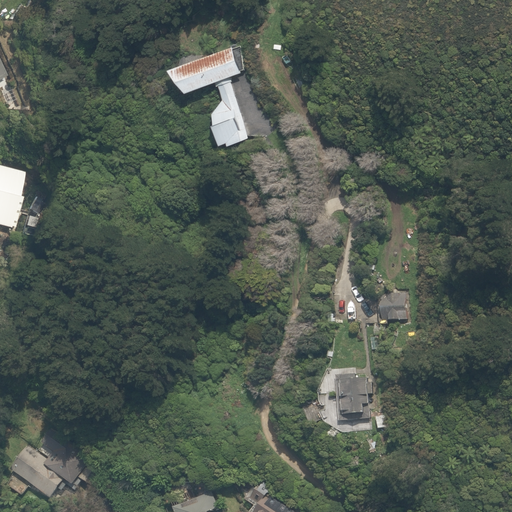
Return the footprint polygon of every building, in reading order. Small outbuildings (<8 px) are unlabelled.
[(242,45),(235,47),(177,66),(196,89),(219,81),(220,85),(222,85),(226,98),(218,111),(228,142),(234,139),(235,142),(252,137),(233,81),(234,80),(233,76),(245,72),(242,45)] [(25,187),(27,181),(16,177),(13,183),(25,187)] [(0,224),(10,227),(12,219),(10,219),(16,193),(0,189),(0,224)] [(43,208),(31,205),(27,217),(39,220),(43,208)] [(383,294),(385,320),(408,319),(406,293),(383,294)] [(375,333),(386,334),(386,325),(375,325),(375,333)] [(337,375),(340,421),(372,418),(370,394),(374,393),(373,382),(369,383),(368,378),(356,379),(356,373),(337,375)] [(315,400),(301,407),(310,424),(323,418),(315,400)] [(93,460),(95,457),(53,428),(43,443),(44,444),(40,450),(50,457),(49,459),(29,446),(12,470),(53,498),(60,488),(64,491),(69,485),(77,491),(85,479),(101,490),(112,473),(93,460)] [(252,511),(304,511),(299,509),(297,511),(271,494),(275,488),(264,480),(253,498),(259,502),(252,511)] [(209,511),(220,507),(213,492),(176,507),(178,511),(209,511)]
